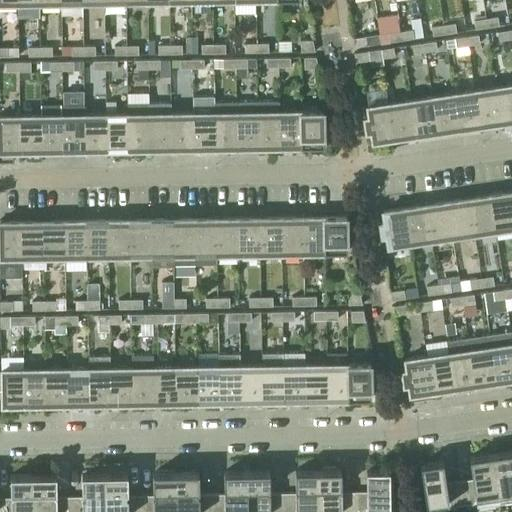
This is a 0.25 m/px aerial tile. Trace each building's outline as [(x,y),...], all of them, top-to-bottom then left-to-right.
[(82,1),(82,0),(60,0),(61,1),(61,13),(82,12),(82,1)] [(397,12),(386,14),(388,32),(400,30),(397,12)] [(487,26),(499,24),(497,15),(486,17),(487,26)] [(487,26),(486,17),(474,19),(475,27),(487,26)] [(444,32),(456,30),(454,22),(443,23),(444,32)] [(444,32),(443,23),(431,25),(432,34),(444,32)] [(401,39),(413,37),(412,28),(400,30),(401,39)] [(511,37),(509,29),(498,30),(499,39),(511,37)] [(401,39),(400,30),(388,32),(390,40),(401,39)] [(378,33),(366,35),(367,44),(380,42),(378,33)] [(479,42),(478,33),(466,35),(468,44),(479,42)] [(354,46),(367,44),(366,35),(353,37),(354,46)] [(468,44),(466,35),(455,37),(456,46),(468,44)] [(301,50),(314,50),(312,39),(301,39),(301,50)] [(292,50),(292,40),(279,40),(279,50),(292,50)] [(435,40),(424,42),(425,50),(437,48),(435,40)] [(213,51),(225,51),(225,42),(213,43),(213,51)] [(256,51),(256,42),(244,42),(245,51),(256,51)] [(256,51),(268,51),(268,42),(256,42),(256,51)] [(425,50),(424,42),(412,43),(413,52),(425,50)] [(170,52),(170,43),(158,44),(158,52),(170,52)] [(170,52),(182,52),(182,43),(170,43),(170,52)] [(213,51),(213,43),(201,43),(201,52),(213,51)] [(126,53),(126,44),(114,44),(114,53),(126,53)] [(126,53),(138,53),(138,44),(126,44),(126,53)] [(40,54),(40,45),(28,46),(28,54),(40,54)] [(40,54),(52,54),(52,45),(40,45),(40,54)] [(83,54),(83,45),(71,45),(71,54),(83,54)] [(83,54),(95,53),(95,45),(83,45),(83,54)] [(0,54),(18,55),(18,46),(0,46),(0,54)] [(393,46),(381,48),(382,57),(394,55),(393,46)] [(368,50),(355,52),(356,60),(369,59),(368,50)] [(290,56),(278,57),(278,65),(290,65),(290,56)] [(316,56),(304,56),(304,67),(318,67),(316,56)] [(235,66),(235,57),(223,58),(223,66),(235,66)] [(247,57),(235,57),(235,66),(247,66),(247,57)] [(278,65),(278,57),(266,57),(266,66),(278,65)] [(192,67),(192,58),(180,58),(180,67),(192,67)] [(203,58),(192,58),(192,67),(204,67),(203,58)] [(105,68),(105,59),(93,60),(93,68),(105,68)] [(117,68),(117,59),(105,59),(105,68),(117,68)] [(148,68),(148,59),(136,59),(136,68),(148,68)] [(160,59),(148,59),(148,68),(160,67),(160,59)] [(62,69),(62,60),(50,60),(50,69),(62,69)] [(74,69),(73,60),(62,60),(62,69),(74,69)] [(18,70),(18,61),(6,61),(6,70),(18,70)] [(30,69),(30,61),(18,61),(18,70),(30,69)] [(511,82),(496,85),(501,121),(511,119),(511,82)] [(480,124),(501,121),(496,85),(474,88),(480,124)] [(474,88),(453,92),(458,127),(480,124),(474,88)] [(453,92),(432,95),(437,130),(458,127),(453,92)] [(432,95),(410,98),(415,134),(437,130),(432,95)] [(410,98),(389,101),(394,137),(415,134),(410,98)] [(106,112),(106,148),(128,148),(127,103),(127,99),(106,100),(106,112)] [(279,101),(257,102),(258,146),(280,145),(279,109),(279,101)] [(372,140),(394,137),(389,101),(367,104),(372,140)] [(127,103),(128,148),(150,148),(149,102),(127,103)] [(170,102),(149,102),(150,148),(171,147),(171,111),(170,102)] [(215,110),(214,110),(215,146),(236,146),(236,102),(215,102),(215,110)] [(236,102),(236,146),(258,146),(257,102),(236,102)] [(64,113),(62,113),(63,149),(85,149),(84,113),(84,103),(64,103),(64,113)] [(301,109),(279,109),(280,145),(301,145),(301,109)] [(323,109),(301,109),(301,145),(324,145),(323,109)] [(193,147),(215,146),(214,110),(192,111),(193,147)] [(192,111),(171,111),(171,147),(193,147),(192,111)] [(85,149),(106,148),(106,112),(84,113),(85,149)] [(13,150),(20,150),(19,114),(0,113),(0,159),(13,160),(13,150)] [(41,113),(19,114),(20,150),(41,149),(41,113)] [(41,149),(63,149),(62,113),(41,113),(41,149)] [(511,195),(511,190),(490,193),(495,229),(511,226),(511,195)] [(474,232),(495,229),(490,193),(468,197),(474,232)] [(468,197),(447,200),(452,235),(474,232),(468,197)] [(447,200),(426,203),(431,239),(452,235),(447,200)] [(426,203),(404,206),(409,242),(431,239),(426,203)] [(387,245),(409,242),(404,206),(382,209),(387,245)] [(346,214),(324,215),(324,251),(347,250),(346,214)] [(280,216),(281,252),(303,251),(302,215),(280,216)] [(302,215),(303,251),(324,251),(324,215),(302,215)] [(216,217),(216,253),(238,252),(237,216),(216,217)] [(237,216),(238,252),(259,252),(259,216),(237,216)] [(259,216),(259,252),(281,252),(280,216),(259,216)] [(172,217),(151,218),(151,254),(153,254),(153,263),(173,263),(172,217)] [(195,262),(194,217),(172,217),(173,263),(195,262)] [(216,262),(216,253),(216,217),(194,217),(195,262),(216,262)] [(107,218),(86,219),(86,255),(108,254),(107,218)] [(129,218),(107,218),(108,254),(129,254),(129,218)] [(129,218),(129,254),(151,254),(151,218),(129,218)] [(42,219),(21,220),(21,256),(43,255),(42,219)] [(64,219),(42,219),(43,255),(65,255),(64,219)] [(64,219),(65,255),(86,255),(86,219),(64,219)] [(0,220),(0,256),(21,256),(21,220),(0,220)] [(482,285),(493,284),(492,275),(480,277),(482,285)] [(482,285),(480,277),(469,278),(470,287),(482,285)] [(460,289),(470,287),(469,278),(459,280),(460,289)] [(162,297),(174,297),(173,280),(162,280),(162,297)] [(439,292),(451,290),(449,281),(438,283),(439,292)] [(439,292),(438,283),(426,285),(427,294),(439,292)] [(390,290),(391,299),(404,297),(403,288),(390,290)] [(505,297),(504,288),(492,290),(494,299),(505,297)] [(348,292),(348,303),(362,303),(360,292),(348,292)] [(474,302),(473,293),(461,295),(462,303),(474,302)] [(304,304),(303,295),(292,295),(292,304),(304,304)] [(304,304),(315,304),(315,295),(303,295),(304,304)] [(462,303),(461,295),(449,296),(451,305),(462,303)] [(217,305),(229,305),(229,296),(217,297),(217,305)] [(260,305),(260,296),(248,296),(249,305),(260,305)] [(260,305),(272,304),(272,296),(260,296),(260,305)] [(174,306),(174,297),(162,297),(162,306),(174,306)] [(174,306),(186,306),(186,297),(174,297),(174,306)] [(217,305),(217,297),(205,297),(205,305),(217,305)] [(87,307),(99,307),(99,298),(87,299),(87,307)] [(130,307),(130,298),(118,298),(118,307),(130,307)] [(130,307),(142,307),(142,298),(130,298),(130,307)] [(44,308),(44,299),(32,300),(32,308),(44,308)] [(44,308),(56,308),(56,299),(44,299),(44,308)] [(87,307),(87,299),(75,299),(75,308),(87,307)] [(430,299),(419,301),(420,310),(432,308),(430,299)] [(0,308),(12,309),(12,300),(0,300),(0,308)] [(407,312),(405,303),(392,305),(394,314),(407,312)] [(365,320),(363,309),(351,309),(351,320),(365,320)] [(294,319),(294,310),(282,311),(282,319),(294,319)] [(325,319),(325,310),(313,310),(314,319),(325,319)] [(337,310),(325,310),(325,319),(337,318),(337,310)] [(239,320),(239,311),(227,311),(227,320),(239,320)] [(251,320),(251,311),(239,311),(239,320),(251,320)] [(282,319),(282,311),(270,311),(270,319),(282,319)] [(175,321),(174,312),(152,313),(152,321),(175,321)] [(196,321),(196,312),(174,312),(175,321),(184,321),(196,321)] [(207,312),(196,312),(196,321),(208,320),(207,312)] [(109,322),(109,313),(97,314),(97,322),(97,331),(109,330),(109,322)] [(121,322),(121,313),(109,313),(109,322),(121,322)] [(131,313),(132,322),(140,322),(140,313),(131,313)] [(152,321),(152,313),(140,313),(140,322),(152,321)] [(54,323),(54,314),(44,314),(44,327),(55,327),(55,323),(54,323)] [(66,323),(66,314),(54,314),(54,323),(55,323),(66,323)] [(77,314),(66,314),(66,323),(78,323),(77,314)] [(22,323),(22,315),(10,315),(10,324),(22,323)] [(34,323),(34,315),(22,315),(22,323),(34,323)] [(489,333),(496,380),(511,377),(511,342),(510,330),(489,333)] [(467,337),(474,384),(496,380),(489,333),(467,337)] [(448,351),(453,387),(474,384),(467,337),(447,340),(448,351)] [(218,352),(218,364),(219,400),(240,400),(240,364),(239,351),(218,352)] [(261,352),(261,363),(262,399),(283,399),(283,363),(283,351),(261,352)] [(432,390),(453,387),(448,351),(426,354),(432,390)] [(131,366),(132,402),(153,401),(152,354),(131,354),(131,366)] [(409,393),(432,390),(426,354),(404,358),(409,393)] [(90,366),(88,366),(89,402),(110,402),(110,366),(109,366),(109,355),(90,355),(90,366)] [(304,363),(305,399),(327,398),(326,362),(304,363)] [(327,398),(348,398),(348,362),(326,362),(327,398)] [(370,362),(348,362),(348,398),(371,398),(370,362)] [(240,364),(240,400),(262,399),(261,363),(240,364)] [(283,363),(283,399),(305,399),(304,363),(283,363)] [(196,365),(197,401),(219,400),(218,364),(196,365)] [(175,365),(153,365),(153,401),(175,401),(175,365)] [(175,365),(175,401),(197,401),(196,365),(175,365)] [(89,402),(88,366),(66,367),(67,403),(89,402)] [(110,366),(110,402),(132,402),(131,366),(110,366)] [(17,403),(24,403),(23,367),(1,368),(1,414),(17,413),(17,403)] [(45,367),(23,367),(24,403),(45,403),(45,367)] [(66,367),(45,367),(45,403),(67,403),(66,367)] [(511,449),(492,452),(499,502),(511,499),(511,449)] [(472,477),(459,479),(463,504),(477,501),(478,505),(499,502),(492,452),(469,455),(472,477)] [(463,504),(459,479),(445,481),(442,460),(420,463),(426,503),(447,500),(448,506),(463,504)] [(318,469),(318,510),(340,510),(339,511),(353,511),(354,490),(341,491),(341,468),(318,469)] [(389,511),(389,468),(366,468),(367,490),(354,490),(353,511),(389,511)] [(295,491),(282,491),(282,511),(296,511),(297,510),(318,510),(318,469),(295,469),(295,491)] [(224,492),(211,493),(211,511),(225,511),(226,511),(247,511),(246,470),(224,470),(224,492)] [(269,470),(246,470),(247,511),(269,511),(268,511),(282,511),(282,491),(270,492),(269,470)] [(153,494),(140,494),(140,511),(175,511),(175,471),(152,472),(153,494)] [(198,471),(175,471),(175,511),(195,511),(198,511),(197,511),(211,511),(211,493),(199,493),(198,471)] [(82,495),(69,495),(69,511),(104,511),(104,472),(81,473),(82,495)] [(127,472),(104,472),(104,511),(140,511),(140,494),(127,494),(127,472)] [(10,496),(0,496),(0,511),(33,511),(33,473),(10,474),(10,496)] [(56,473),(33,473),(33,511),(69,511),(69,495),(56,495),(56,473)]
